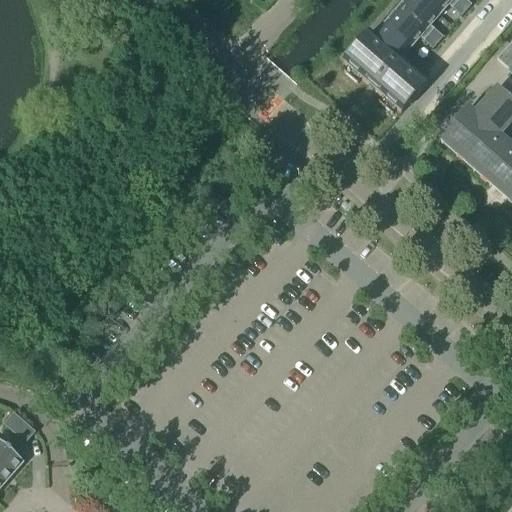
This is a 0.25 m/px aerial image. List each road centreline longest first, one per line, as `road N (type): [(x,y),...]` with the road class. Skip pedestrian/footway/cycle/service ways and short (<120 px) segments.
road 1 (residential): [(511,316),(233,68)]
road 2 (residential): [(0,288),(214,51)]
